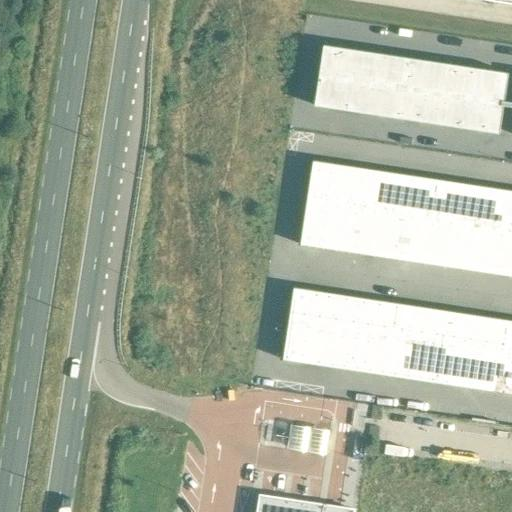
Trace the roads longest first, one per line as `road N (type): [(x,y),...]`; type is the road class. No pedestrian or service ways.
road 1 (primary): [(57,511),(136,0)]
road 2 (primary): [(84,0),(7,511)]
road 3 (unclassified): [(511,450),(386,431)]
